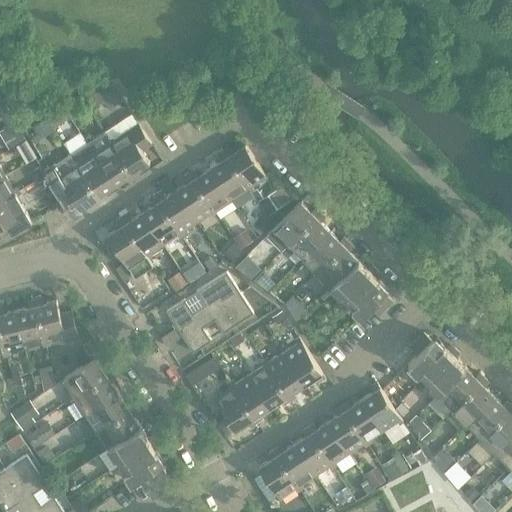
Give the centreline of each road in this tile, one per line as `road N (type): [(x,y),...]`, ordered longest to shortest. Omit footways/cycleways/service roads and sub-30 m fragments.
road 1 (residential): [(213,477),(365,375),(429,296)]
road 2 (tertiary): [(72,256),(213,477)]
road 3 (residential): [(429,296),(246,118)]
road 4 (unclassified): [(72,256),(86,230),(246,118)]
